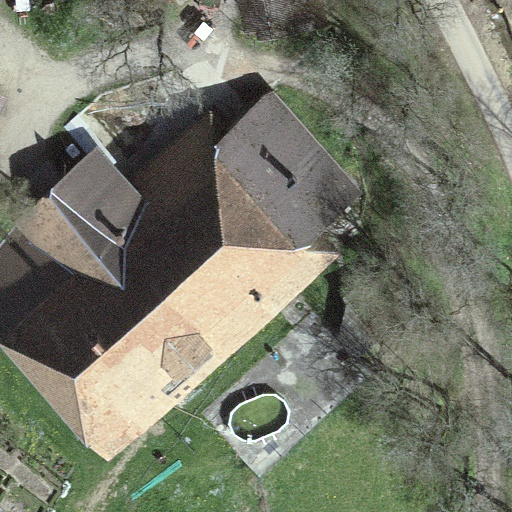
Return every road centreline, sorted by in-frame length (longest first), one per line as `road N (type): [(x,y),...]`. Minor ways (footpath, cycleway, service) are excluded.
road 1 (track): [(0,156),(61,92),(188,29),(206,0)]
road 2 (track): [(511,142),(443,0)]
